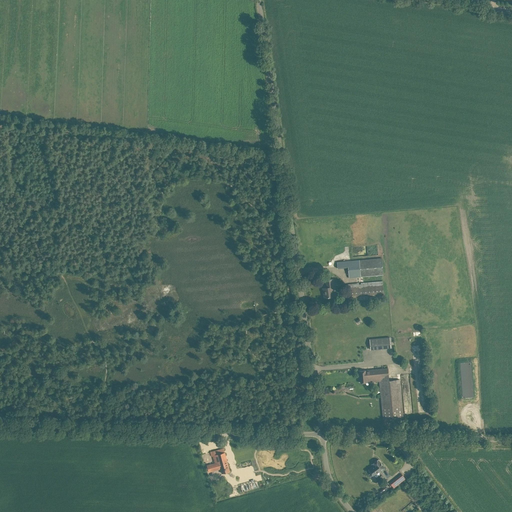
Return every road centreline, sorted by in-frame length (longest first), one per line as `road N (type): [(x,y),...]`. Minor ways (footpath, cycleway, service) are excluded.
road 1 (tertiary): [(322,434),(259,0)]
road 2 (unclassified): [(322,434),(0,422)]
road 3 (unclassified): [(511,440),(322,434)]
